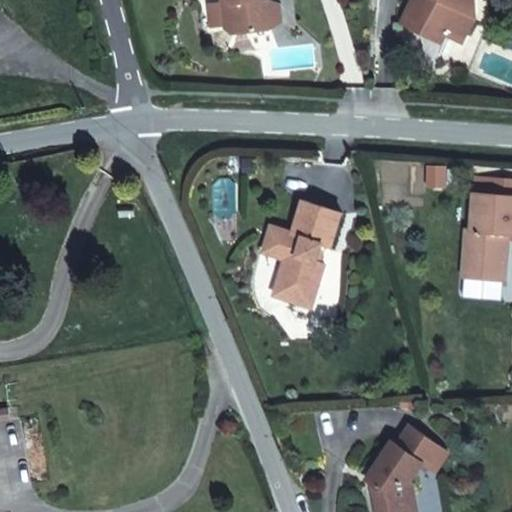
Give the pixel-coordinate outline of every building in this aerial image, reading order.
[(220,0),(222,21),(228,25),(234,28),(270,26),(277,16),(276,0),(220,0)] [(276,0),(277,16),(285,16),(284,0),(276,0)] [(473,1),(472,0),(408,0),(399,19),(422,31),(427,23),(443,31),(453,36),(463,41),(477,13),(469,8),(473,1)] [(422,31),(438,39),(443,31),(427,23),(422,31)] [(475,208),(474,226),(469,225),(465,274),(509,278),(511,238),(511,192),(476,190),(475,208)] [(284,254),(272,289),(295,297),(301,279),(318,285),(326,260),(318,258),(324,241),(332,244),(344,211),(304,197),(299,212),(293,228),(272,221),(263,246),(284,254)] [(301,279),(295,297),(311,303),(318,285),(301,279)] [(416,511),(423,511),(419,482),(413,478),(429,458),(435,462),(449,444),(420,421),(406,438),(400,434),(371,472),(383,482),(379,488),(382,511),(416,511)] [(449,444),(435,462),(441,468),(456,450),(449,444)]
